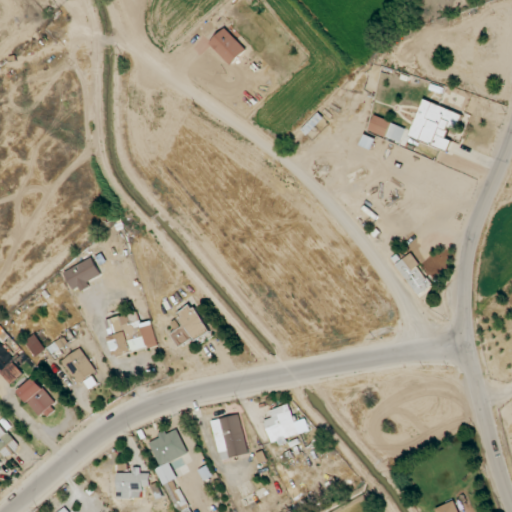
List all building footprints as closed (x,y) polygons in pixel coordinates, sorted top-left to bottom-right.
[(232,65),(247,50),(226,28),(211,43),(232,65)] [(410,136),(449,151),(452,141),(446,139),(451,127),(457,129),(463,114),(424,100),(410,136)] [(369,132),(402,142),(406,126),(374,117),(369,132)] [(434,284),(411,254),(395,265),(419,296),(434,284)] [(89,282),(102,275),(93,258),(65,272),(76,293),(90,285),(89,282)] [(184,327),(172,333),(179,347),(209,332),(195,304),(177,312),(184,327)] [(153,321),(142,324),(139,312),(109,319),(112,332),(109,333),(115,356),(158,345),(153,321)] [(37,357),(48,350),(37,334),(26,341),(37,357)] [(63,359),(76,384),(96,373),(83,349),(63,359)] [(11,384),(23,373),(13,362),(1,373),(11,384)] [(43,420),(58,409),(36,378),(21,389),(43,420)] [(264,421),(272,442),(286,437),(286,439),(310,430),(306,419),(296,422),(289,404),(270,411),(273,418),(264,421)] [(250,453),(240,414),(212,421),(222,461),(250,453)] [(0,452),(5,459),(20,448),(0,420),(0,452)] [(167,434),(167,433),(149,441),(161,467),(189,453),(178,429),(167,434)] [(117,473),(117,498),(143,498),(143,486),(151,486),(151,473),(142,473),(142,467),(133,468),(133,473),(117,473)] [(459,511),(455,501),(436,509),(437,511),(459,511)]
